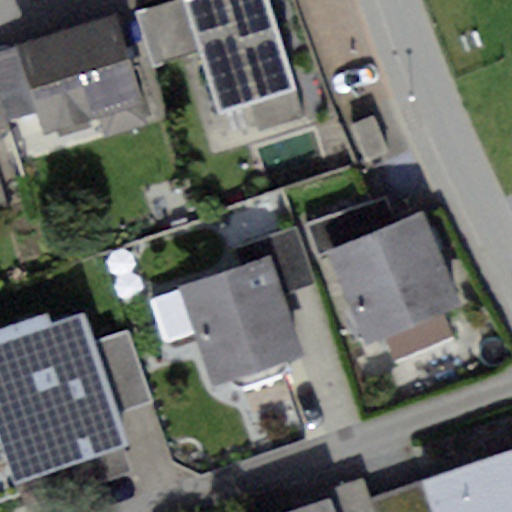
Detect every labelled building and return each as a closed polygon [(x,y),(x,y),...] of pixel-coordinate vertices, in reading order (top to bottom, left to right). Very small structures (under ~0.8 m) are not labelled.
[(202,54),(186,0),(177,0),(136,12),(152,68),(202,54)] [(264,0),(186,0),(202,54),(217,111),(290,91),(264,0)] [(114,15),(14,44),(35,114),(41,134),(101,116),(107,136),(146,124),(114,15)] [(35,114),(14,44),(0,48),(0,88),(10,122),(35,114)] [(371,117),(350,125),(364,161),(385,153),(371,117)] [(325,255),(395,224),(382,195),(307,228),(319,257),(325,255)] [(395,224),(325,255),(365,345),(385,336),(396,360),(450,337),(439,313),(462,303),(422,213),(395,224)] [(295,227),(265,237),(271,257),(283,292),(314,281),(295,227)] [(271,257),(179,289),(212,384),(304,352),(283,292),(271,257)] [(45,313),(0,328),(0,454),(10,485),(129,446),(118,414),(95,343),(85,311),(48,323),(45,313)] [(128,332),(95,343),(118,414),(151,403),(128,332)] [(511,511),(511,450),(423,480),(433,511),(511,511)] [(375,511),(370,497),(363,476),(323,489),(327,502),(330,511),(375,511)] [(433,511),(423,480),(370,497),(375,511),(433,511)] [(330,511),(327,502),(294,511),(330,511)]
